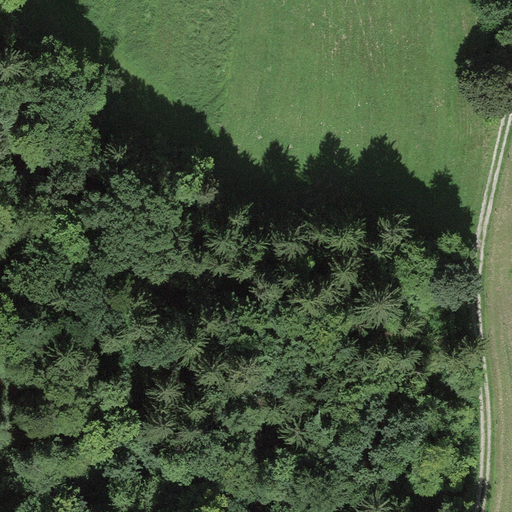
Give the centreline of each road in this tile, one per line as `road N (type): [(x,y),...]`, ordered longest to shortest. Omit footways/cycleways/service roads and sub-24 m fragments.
road 1 (track): [(359,511),(330,471),(184,361),(143,304),(101,211),(67,105)]
road 2 (track): [(511,103),(475,276),(487,440),(478,511)]
